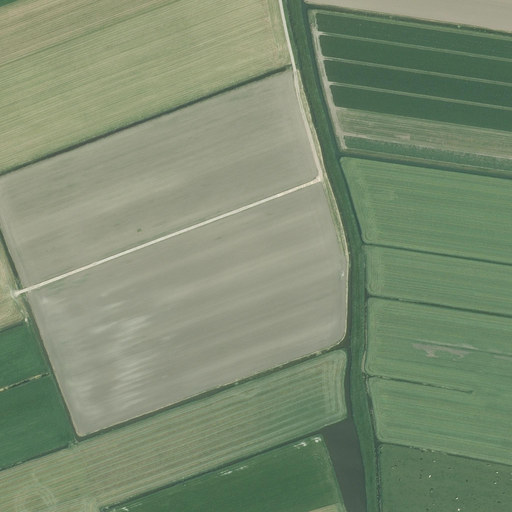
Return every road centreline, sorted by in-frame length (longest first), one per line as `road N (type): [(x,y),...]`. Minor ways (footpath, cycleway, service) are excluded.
road 1 (track): [(322,178),(16,293)]
road 2 (track): [(31,511),(88,491),(0,249)]
road 3 (track): [(280,0),(322,178)]
